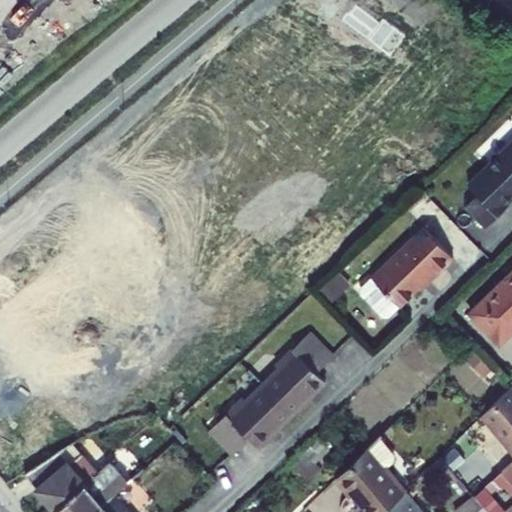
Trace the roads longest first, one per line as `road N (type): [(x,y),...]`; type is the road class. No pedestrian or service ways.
road 1 (residential): [(212,511),(511,232)]
road 2 (unknown): [(0,418),(274,179)]
road 3 (residential): [(0,150),(177,0)]
